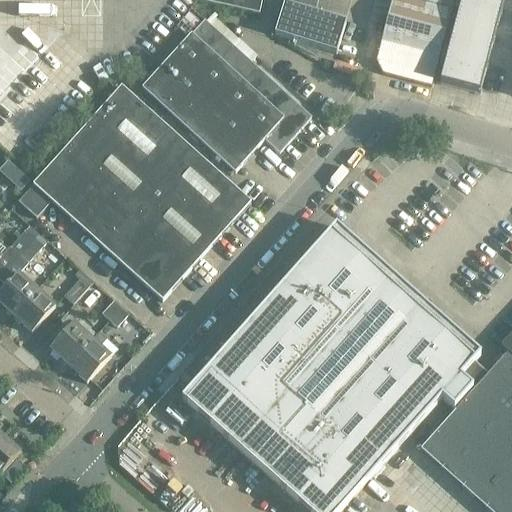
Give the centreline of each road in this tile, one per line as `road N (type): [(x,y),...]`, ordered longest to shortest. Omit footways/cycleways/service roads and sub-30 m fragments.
road 1 (unclassified): [(88,440),(371,121),(396,117),(511,145)]
road 2 (unknown): [(147,0),(5,132)]
